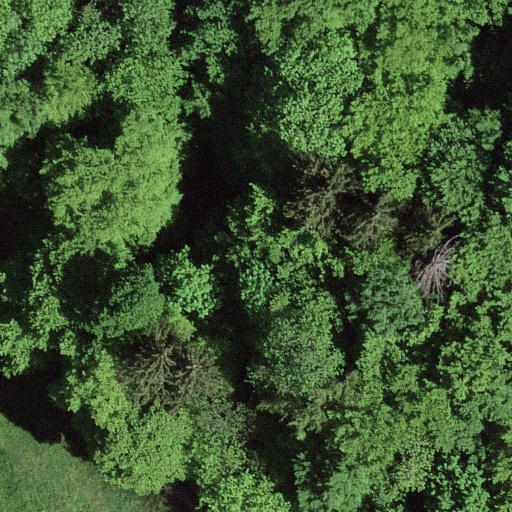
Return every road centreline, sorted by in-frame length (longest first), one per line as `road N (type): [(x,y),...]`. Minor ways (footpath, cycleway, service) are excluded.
road 1 (track): [(148,0),(167,45),(207,308),(234,386),(319,511)]
road 2 (track): [(0,271),(202,511)]
